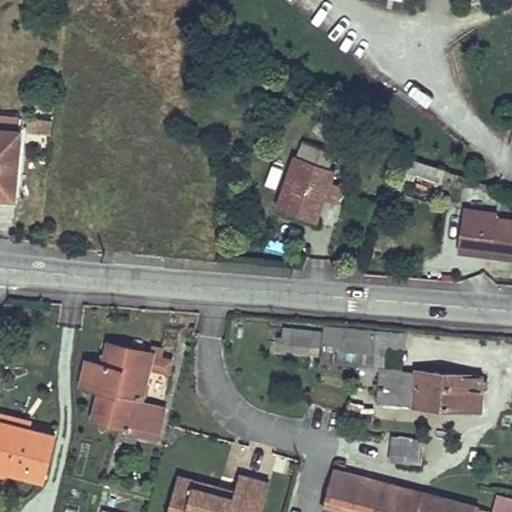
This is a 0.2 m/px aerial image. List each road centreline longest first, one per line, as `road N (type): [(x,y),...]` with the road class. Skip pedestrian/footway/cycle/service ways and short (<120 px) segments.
road 1 (unclassified): [(511,312),(0,268)]
road 2 (unknown): [(463,475),(320,443),(238,417),(214,398),(208,362),(239,288)]
